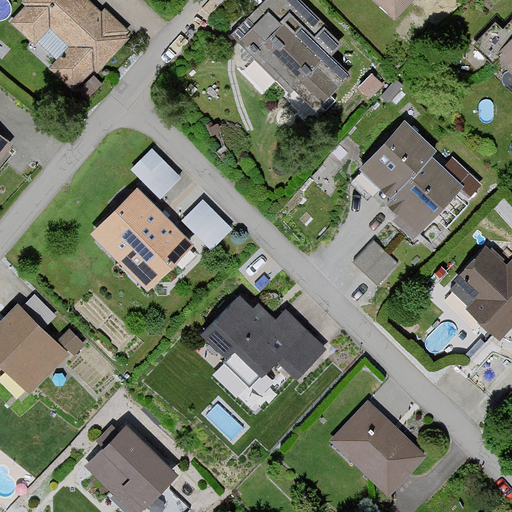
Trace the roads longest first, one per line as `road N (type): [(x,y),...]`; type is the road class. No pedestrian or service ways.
road 1 (residential): [(125,98),(511,481)]
road 2 (residential): [(125,98),(0,244)]
road 3 (residential): [(215,0),(125,98)]
